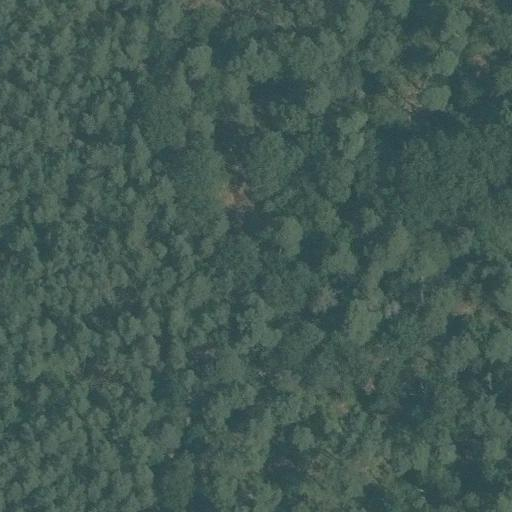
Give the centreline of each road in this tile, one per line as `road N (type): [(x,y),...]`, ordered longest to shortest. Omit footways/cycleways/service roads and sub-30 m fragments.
road 1 (track): [(156,0),(156,117),(200,369),(185,457)]
road 2 (track): [(185,457),(350,511)]
